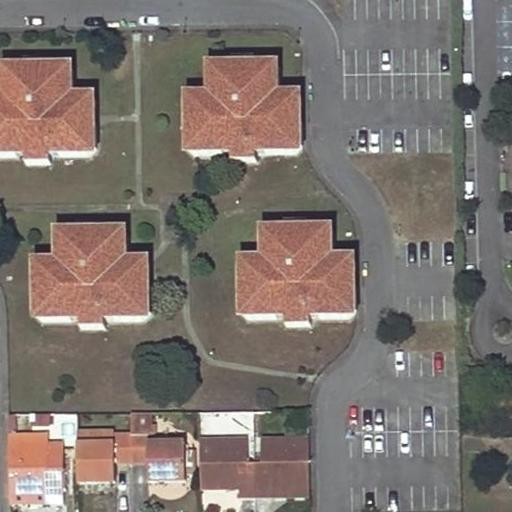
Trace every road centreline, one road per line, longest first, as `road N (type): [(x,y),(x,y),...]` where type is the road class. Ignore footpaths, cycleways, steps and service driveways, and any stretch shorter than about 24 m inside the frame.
road 1 (residential): [(330,511),(329,408),(342,380),(374,348),(382,320),(376,214),(334,164),(324,139),(323,43),(313,16),(289,3)]
road 2 (residential): [(12,5),(289,3)]
